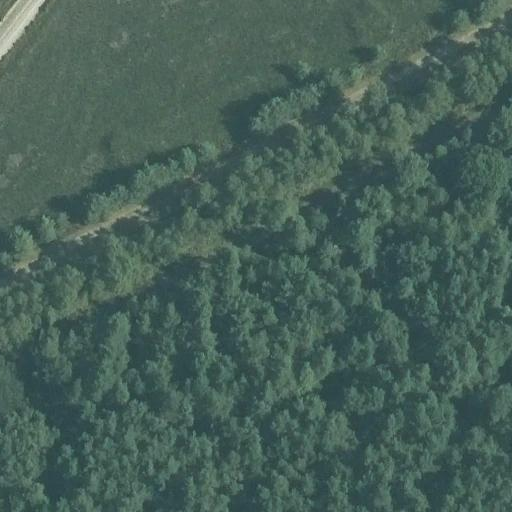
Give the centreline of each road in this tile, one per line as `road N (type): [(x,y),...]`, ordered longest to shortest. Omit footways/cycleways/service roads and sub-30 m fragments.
road 1 (unclassified): [(0,372),(511,103)]
road 2 (track): [(0,289),(511,23)]
